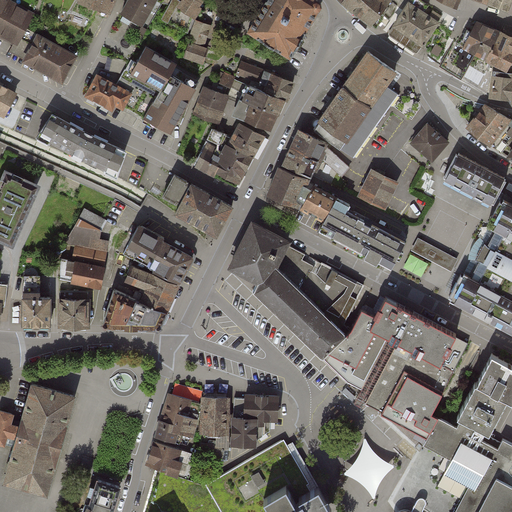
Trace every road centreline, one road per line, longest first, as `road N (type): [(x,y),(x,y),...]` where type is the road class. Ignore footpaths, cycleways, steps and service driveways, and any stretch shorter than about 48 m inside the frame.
road 1 (residential): [(247,204),(511,347)]
road 2 (residential): [(175,342),(293,377),(304,391),(312,438),(353,511)]
road 3 (residential): [(64,104),(247,204)]
road 4 (residential): [(175,342),(127,511)]
road 5 (residential): [(326,59),(247,204)]
road 6 (residential): [(247,204),(175,342)]
road 7 (residential): [(511,175),(460,138),(433,100),(426,74)]
